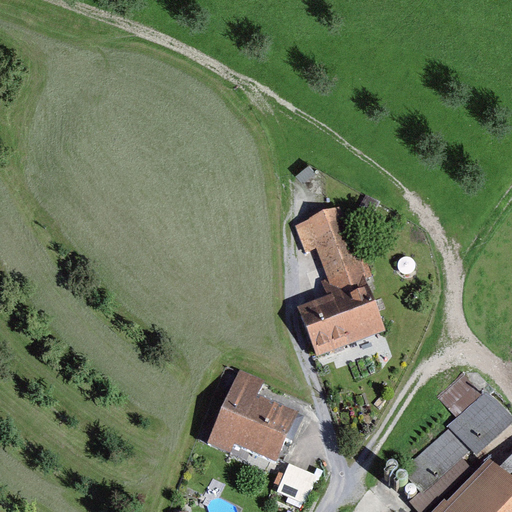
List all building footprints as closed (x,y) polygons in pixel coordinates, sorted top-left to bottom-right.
[(299,314),(317,361),(381,337),(360,284),(368,281),(343,215),(294,233),(306,262),(317,258),(328,287),(321,290),(327,304),(299,314)] [(257,396),(233,385),(199,458),(224,469),(229,459),(271,479),(294,428),(252,408),(257,396)] [(474,478),(511,445),(479,411),(474,415),(457,396),(438,414),(458,436),(393,496),(407,511),(456,511),(483,488),(474,478)] [(308,508),(321,481),(293,468),(280,495),(308,508)] [(511,511),(511,476),(497,493),(489,485),(463,511),(511,511)]
